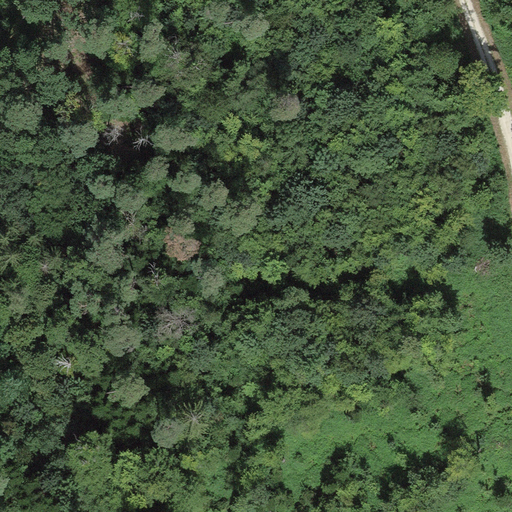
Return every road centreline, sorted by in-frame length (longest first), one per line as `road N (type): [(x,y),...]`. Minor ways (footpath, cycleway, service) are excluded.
road 1 (track): [(91,511),(31,409),(45,238),(0,161)]
road 2 (track): [(461,0),(496,91),(511,178)]
